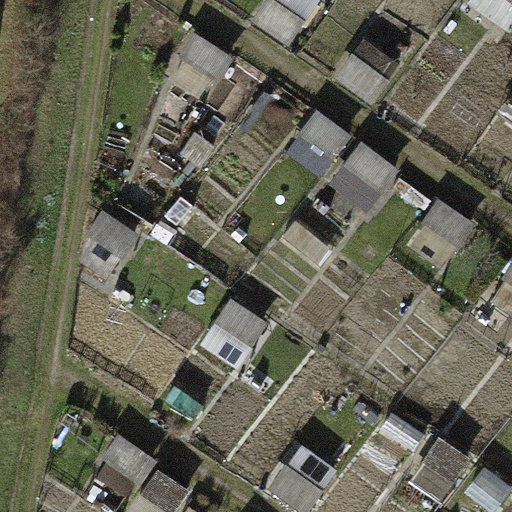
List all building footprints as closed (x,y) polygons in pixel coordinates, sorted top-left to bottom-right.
[(307,24),(272,0),(270,0),(255,22),(291,47),(307,24)] [(511,24),(511,0),(474,0),(471,6),(509,30),(511,24)] [(236,59),(197,35),(181,61),(220,85),(236,59)] [(402,65),(367,40),(338,81),(373,105),(402,65)] [(356,139),(319,113),(303,137),(339,162),(356,139)] [(383,195),(400,172),(365,145),(347,168),(383,195)] [(478,226),(440,202),(425,225),(463,249),(478,226)] [(142,238),(107,214),(91,238),(82,265),(110,283),(142,238)] [(269,324),(233,302),(218,326),(222,328),(210,347),(236,363),(248,344),(254,348),(269,324)] [(120,437),(104,462),(142,486),(158,461),(120,437)] [(473,461),(442,440),(413,484),(444,504),(473,461)] [(334,472),(306,453),(293,472),(288,468),(271,492),(300,511),(311,511),(325,494),(320,491),(334,472)] [(178,511),(191,493),(159,473),(134,511),(178,511)]
